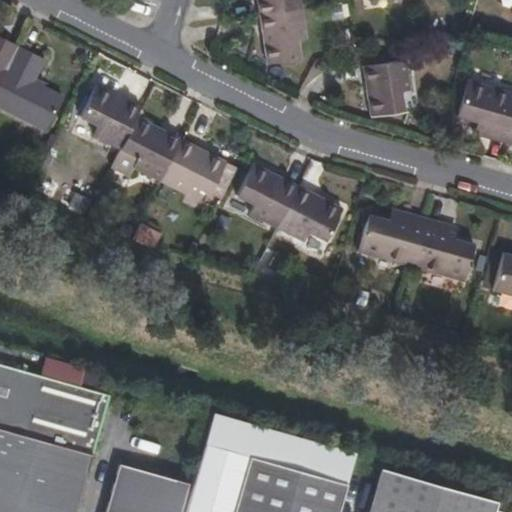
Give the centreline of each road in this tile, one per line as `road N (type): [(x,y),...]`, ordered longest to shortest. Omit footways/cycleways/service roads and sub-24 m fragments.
road 1 (residential): [(160,55),(301,125),(511,188)]
road 2 (residential): [(51,0),(160,55)]
